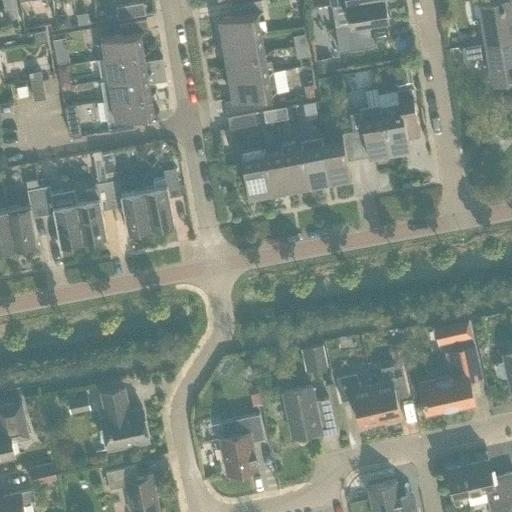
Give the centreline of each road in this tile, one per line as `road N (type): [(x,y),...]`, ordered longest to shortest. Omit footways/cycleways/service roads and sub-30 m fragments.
road 1 (residential): [(214,267),(163,0)]
road 2 (residential): [(199,511),(178,417),(216,338),(214,267)]
road 3 (unclassified): [(214,267),(458,222)]
road 4 (residential): [(458,222),(421,0)]
road 5 (unclassified): [(0,307),(214,267)]
road 6 (residential): [(271,511),(314,504),(342,463),(425,445)]
